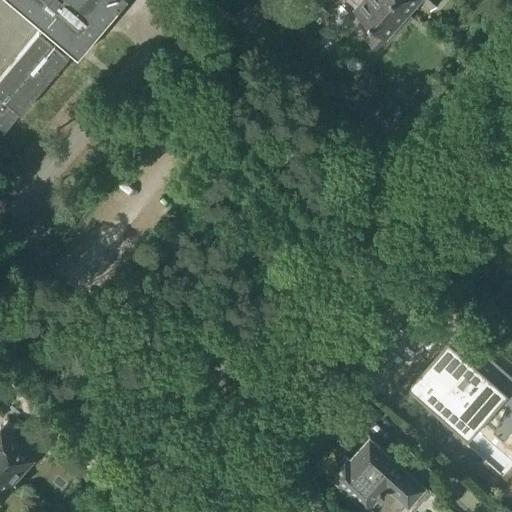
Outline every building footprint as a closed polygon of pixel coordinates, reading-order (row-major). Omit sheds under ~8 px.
[(101,32),(99,31),(124,0),(0,0),(0,149),(0,137),(49,80),(77,46),(84,52),(89,46),(101,32)] [(251,37),(277,6),(270,0),(251,0),(233,22),(251,37)] [(408,12),(394,0),(302,0),(321,16),(334,1),(333,0),(348,0),(356,6),(354,9),(376,28),(367,38),(381,51),(406,24),(403,19),(401,17),(404,13),(407,14),(408,12)] [(394,0),(408,12),(419,0),(420,0),(430,9),(437,0),(394,0)] [(511,280),(510,280),(503,288),(503,298),(511,305),(511,280)] [(489,394),(511,414),(511,375),(484,350),(470,366),(449,347),(431,367),(434,369),(430,374),(423,367),(409,382),(416,388),(413,391),(452,427),(460,418),(464,422),(489,394)] [(7,422),(0,429),(0,470),(15,483),(24,473),(21,471),(33,457),(31,455),(38,447),(28,437),(22,443),(11,433),(15,429),(7,422)] [(345,455),(330,472),(345,486),(342,489),(364,509),(369,503),(379,511),(395,511),(406,500),(414,507),(428,491),(429,490),(392,457),(392,456),(382,447),(382,448),(370,437),(355,454),(357,456),(352,461),(345,455)] [(0,499),(15,483),(0,470),(0,499)]
